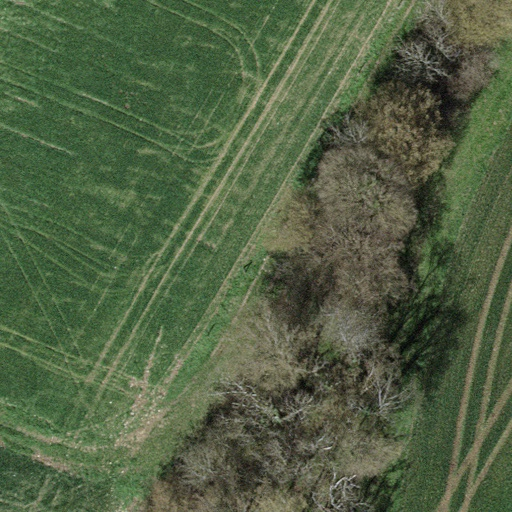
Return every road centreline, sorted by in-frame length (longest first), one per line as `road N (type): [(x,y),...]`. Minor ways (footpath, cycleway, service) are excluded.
road 1 (track): [(430,0),(277,282),(177,387),(105,413),(0,404)]
road 2 (track): [(177,387),(160,511)]
